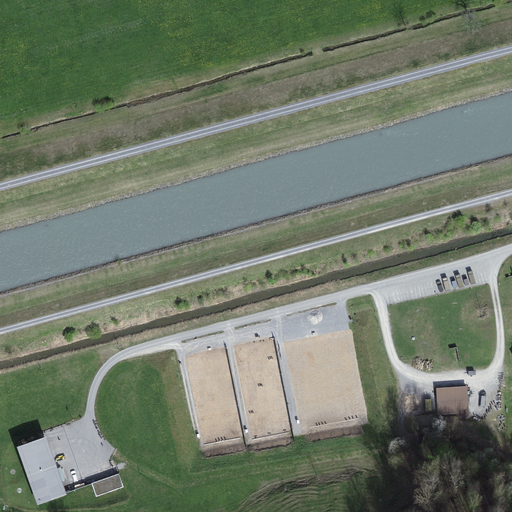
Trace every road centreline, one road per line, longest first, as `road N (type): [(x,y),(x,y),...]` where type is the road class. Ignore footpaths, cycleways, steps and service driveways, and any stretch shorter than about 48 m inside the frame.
road 1 (track): [(0,331),(511,191)]
road 2 (track): [(0,187),(511,49)]
road 3 (track): [(104,511),(162,503),(198,481),(396,446),(399,375)]
